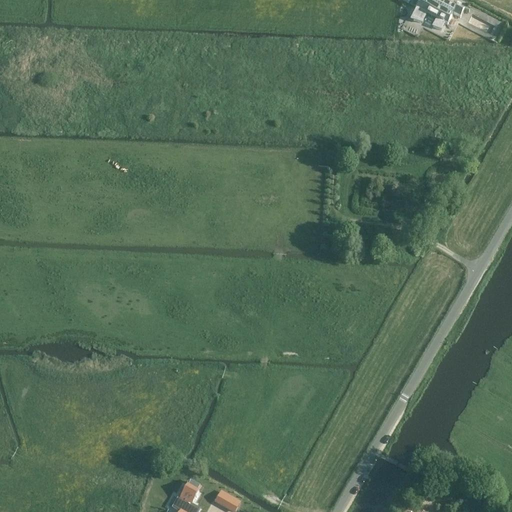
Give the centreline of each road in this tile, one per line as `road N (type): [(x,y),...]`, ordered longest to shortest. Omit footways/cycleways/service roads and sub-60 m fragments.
road 1 (unclassified): [(337,511),(511,217)]
road 2 (track): [(281,249),(248,454),(252,484),(305,511)]
